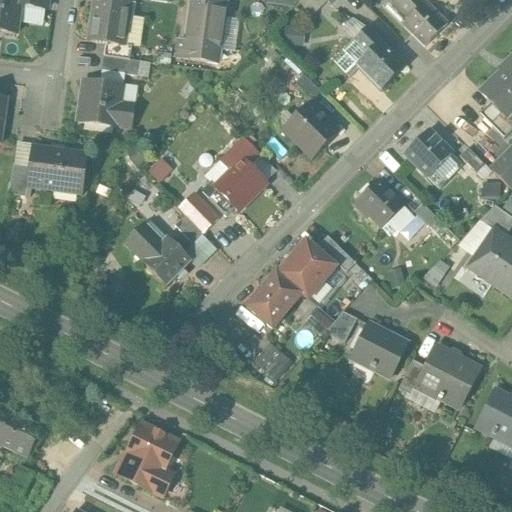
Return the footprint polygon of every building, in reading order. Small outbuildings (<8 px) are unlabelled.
[(0,0),(0,33),(15,35),(20,6),(20,0),(0,0)] [(20,0),(20,6),(46,10),(47,0),(20,0)] [(105,44),(123,46),(129,0),(94,0),(89,41),(105,44)] [(176,59),(178,60),(179,60),(217,65),(219,51),(228,52),(232,21),(224,20),(226,0),(191,0),(185,45),(178,44),(176,59)] [(421,0),(389,0),(388,1),(408,20),(402,26),(424,48),(446,25),(421,0)] [(388,1),(381,8),(401,27),(402,26),(408,20),(388,1)] [(381,91),(402,71),(405,68),(379,42),(378,42),(366,29),(358,36),(354,41),(355,42),(344,53),(346,55),(336,66),(346,76),(356,66),(381,91)] [(105,44),(103,58),(129,62),(131,47),(123,46),(105,44)] [(507,65),(498,74),(479,93),(506,119),(511,113),(511,55),(505,63),(507,65)] [(129,62),(103,58),(101,72),(129,76),(131,62),(129,62)] [(140,63),(131,62),(129,76),(138,77),(140,63)] [(320,93),(311,84),(311,83),(305,78),(296,86),(311,101),(312,102),(320,93)] [(120,108),(123,87),(83,82),(77,123),(117,129),(120,108)] [(309,104),(292,121),(282,131),(311,161),(339,134),(309,104)] [(511,115),(509,117),(508,117),(506,119),(491,104),(484,111),(479,116),(503,140),(511,131),(511,115)] [(117,129),(130,131),(133,110),(120,108),(117,129)] [(452,156),(438,142),(428,132),(404,155),(416,167),(416,168),(418,166),(429,178),(452,156)] [(244,141),(250,146),(255,142),(249,136),(244,141)] [(244,141),(243,139),(219,163),(229,172),(241,160),(248,167),(258,158),(260,156),(250,146),(244,141)] [(81,196),(87,155),(31,147),(29,168),(26,188),(81,196)] [(509,190),(511,187),(511,148),(496,164),(490,170),(509,190)] [(459,158),(470,169),(476,175),(485,166),(469,150),(468,149),(459,158)] [(248,167),(241,160),(229,172),(213,188),(217,192),(209,200),(226,218),(234,209),(239,213),(267,185),(248,167)] [(217,192),(213,188),(229,172),(219,163),(204,177),(211,184),(202,193),(209,200),(217,192)] [(29,168),(13,166),(9,195),(25,197),(26,188),(29,168)] [(389,237),(390,237),(395,232),(397,234),(413,218),(378,183),(355,205),(355,206),(364,216),(366,214),(389,237)] [(500,199),(500,183),(483,183),(482,199),(500,199)] [(406,188),(397,196),(414,213),(423,205),(406,188)] [(178,209),(205,234),(221,217),(194,192),(178,209)] [(423,205),(414,213),(430,229),(439,221),(423,205)] [(511,227),(511,219),(503,213),(494,207),(479,222),(493,231),(494,230),(505,238),(511,227)] [(175,227),(192,244),(193,245),(203,235),(185,218),(184,217),(175,227)] [(142,264),(144,266),(145,267),(166,287),(191,262),(183,255),(189,249),(185,245),(182,242),(176,248),(166,238),(158,247),(139,228),(123,245),(142,263),(142,264)] [(511,243),(494,231),(468,268),(511,298),(511,243)] [(311,247),(335,268),(344,258),(319,237),(311,247)] [(311,247),(305,242),(296,253),(294,252),(285,262),(285,263),(286,264),(277,275),(301,295),(308,300),(335,268),(311,247)] [(277,275),(276,273),(246,308),(272,330),(301,295),(277,275)] [(333,322),(317,309),(306,323),(322,335),(333,322)] [(344,344),(349,335),(356,320),(343,313),(325,334),(344,344)] [(354,361),(356,361),(356,362),(390,379),(407,346),(372,328),(354,361)] [(254,366),(277,383),(293,361),(270,344),(254,366)] [(458,411),(468,393),(480,370),(437,347),(415,388),(458,411)] [(425,369),(419,365),(412,362),(398,390),(411,397),(411,396),(425,369)] [(511,400),(495,392),(477,428),(478,429),(479,427),(480,427),(511,443),(511,400)] [(0,447),(2,448),(2,447),(3,447),(3,446),(28,458),(42,430),(41,430),(38,428),(0,409),(0,447)] [(140,425),(126,454),(163,472),(178,443),(177,443),(165,437),(164,437),(164,436),(163,436),(154,431),(140,425)] [(172,477),(163,472),(126,454),(125,454),(115,474),(162,498),(172,477)] [(10,490),(13,492),(22,496),(32,475),(20,469),(9,490),(10,490)]
